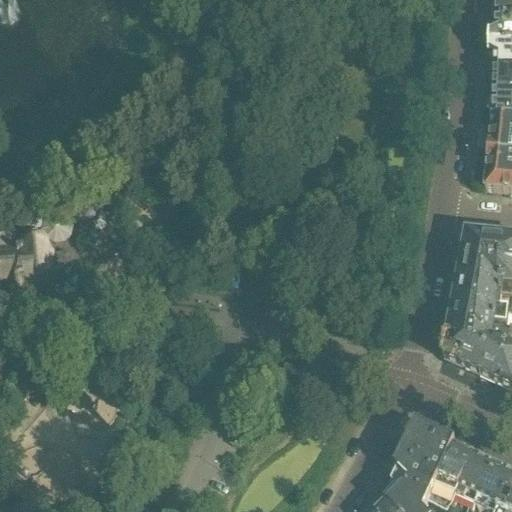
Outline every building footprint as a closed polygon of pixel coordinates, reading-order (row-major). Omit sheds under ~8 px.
[(497,25),(497,26),(511,26),(511,2),(497,2),(497,10),(497,11),(494,13),(493,13),(493,23),(494,23),(497,25)] [(490,39),(490,49),(511,50),(511,26),(497,26),(496,36),(491,39),(490,39)] [(495,73),(495,74),(511,74),(511,50),(490,49),(490,62),(495,65),(495,66),(495,67),(495,73)] [(494,100),(511,100),(511,74),(495,74),(495,75),(491,77),(490,87),(491,87),(495,89),(494,90),(494,100)] [(493,123),(493,124),(511,125),(511,100),(494,100),(494,107),(494,108),(490,109),(489,120),(490,120),(494,121),(493,123)] [(490,150),(489,158),(511,160),(511,125),(493,124),(493,125),(492,136),(491,138),(492,138),(491,148),(490,148),(490,150)] [(511,160),(489,158),(489,167),(488,167),(488,168),(487,179),(487,181),(486,192),(485,192),(485,194),(511,197),(511,160)] [(465,260),(460,284),(511,288),(511,244),(468,240),(468,243),(463,246),(462,256),(465,260)] [(10,294),(10,296),(30,294),(30,293),(72,288),(84,287),(119,277),(120,277),(119,275),(126,273),(122,260),(78,271),(55,271),(54,266),(63,265),(62,256),(54,257),(43,241),(27,242),(22,253),(0,255),(0,283),(9,282),(10,294)] [(170,274),(184,277),(190,248),(176,244),(170,274)] [(456,309),(507,314),(511,315),(511,305),(511,288),(460,284),(456,309)] [(450,334),(492,339),(504,341),(507,314),(456,309),(454,319),(450,321),(448,331),(450,334)] [(446,364),(472,376),(492,339),(450,334),(451,335),(449,342),(446,342),(443,358),(443,360),(443,361),(444,362),(445,363),(446,364)] [(472,376),(492,386),(511,343),(511,341),(504,341),(492,339),(472,376)] [(511,343),(492,386),(504,391),(511,373),(511,343)] [(285,367),(283,378),(305,383),(308,373),(285,367)] [(241,451),(248,429),(239,426),(232,447),(241,451)] [(385,506),(387,508),(390,511),(425,511),(428,507),(455,448),(436,439),(416,429),(395,473),(398,476),(392,490),(397,494),(385,506)] [(437,511),(449,511),(452,507),(465,481),(476,462),(469,459),(468,453),(455,448),(428,507),(437,511)] [(479,505),(492,481),(497,472),(495,471),(494,467),(494,466),(487,463),(483,465),(476,462),(465,481),(452,507),(464,511),(472,511),(474,509),(477,504),(479,505)] [(497,472),(492,481),(479,505),(477,504),(474,509),(482,511),(498,511),(511,491),(511,478),(511,479),(511,475),(511,474),(504,470),(503,471),(500,473),(497,472)] [(511,511),(511,491),(498,511),(511,511)]
